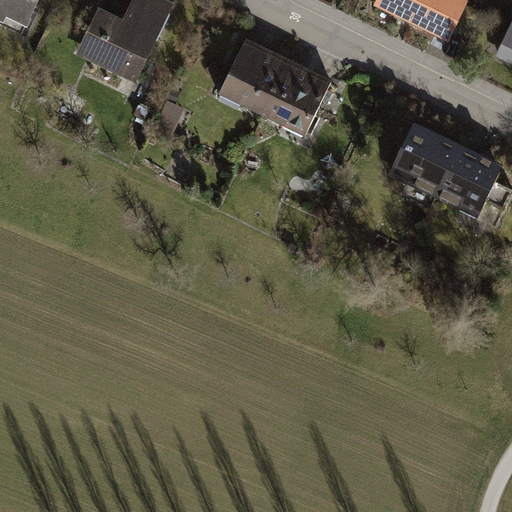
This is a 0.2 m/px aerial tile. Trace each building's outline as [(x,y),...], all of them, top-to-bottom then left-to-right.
[(0,0),(0,30),(1,31),(3,27),(25,37),(30,25),(28,24),(39,0),(0,0)] [(76,56),(136,85),(175,6),(163,0),(133,0),(123,22),(99,10),(76,56)] [(463,0),(378,0),(375,9),(450,45),(470,3),(463,0)] [(511,36),(500,60),(511,65),(511,36)] [(290,63),(247,41),(219,97),(262,119),(290,63)] [(333,84),(290,63),(262,119),(305,140),(333,84)] [(461,150),(416,128),(391,180),(436,202),(461,150)] [(506,171),(461,150),(436,202),(481,223),(488,210),(500,216),(510,194),(498,188),(506,171)]
